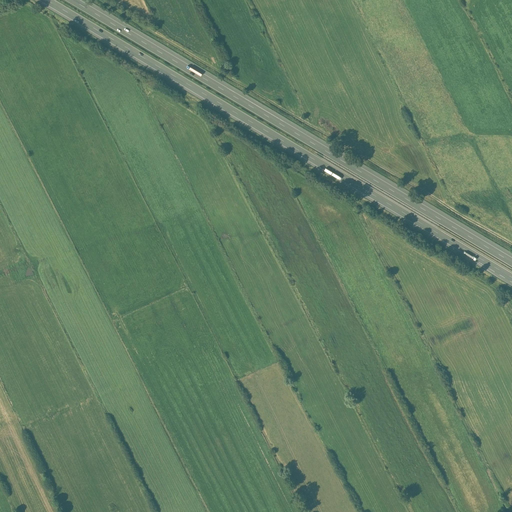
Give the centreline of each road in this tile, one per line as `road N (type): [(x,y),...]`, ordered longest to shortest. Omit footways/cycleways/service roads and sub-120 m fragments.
road 1 (motorway): [(51,0),(511,274)]
road 2 (motorway): [(511,258),(78,0)]
road 3 (track): [(511,241),(103,0)]
